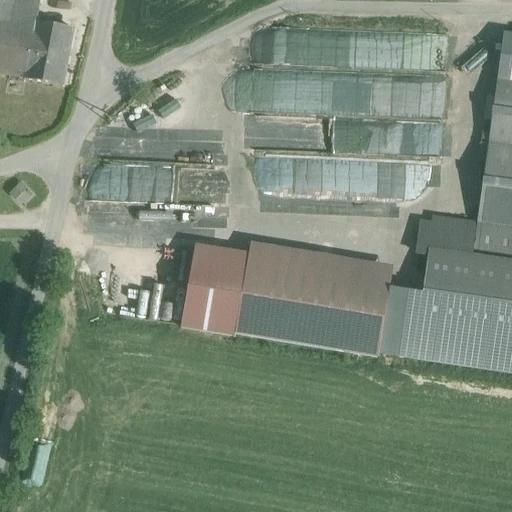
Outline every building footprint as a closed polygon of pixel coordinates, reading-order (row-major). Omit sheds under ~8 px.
[(39,0),(0,0),(0,21),(34,27),(34,23),(36,23),(39,0)] [(34,27),(0,21),(0,74),(23,79),(34,27)] [(36,23),(34,23),(34,27),(23,79),(25,80),(25,79),(61,86),(63,87),(74,29),(72,29),(36,23)] [(254,29),(254,64),(334,64),(334,29),(254,29)] [(511,32),(511,35),(504,33),(497,82),(511,83),(511,32)] [(511,83),(497,82),(478,223),(511,227),(511,83)] [(31,194),(22,184),(12,193),(21,203),(31,194)] [(474,252),(478,223),(422,223),(418,250),(428,252),(473,259),(474,252)] [(511,227),(478,223),(474,252),(511,257),(511,227)] [(180,325),(235,334),(248,259),(193,250),(180,325)] [(511,264),(473,259),(428,252),(423,293),(414,355),(511,369),(511,264)] [(392,279),(249,255),(248,259),(235,334),(378,358),(379,350),(390,289),(392,279)] [(379,350),(414,355),(423,293),(390,289),(379,350)]
